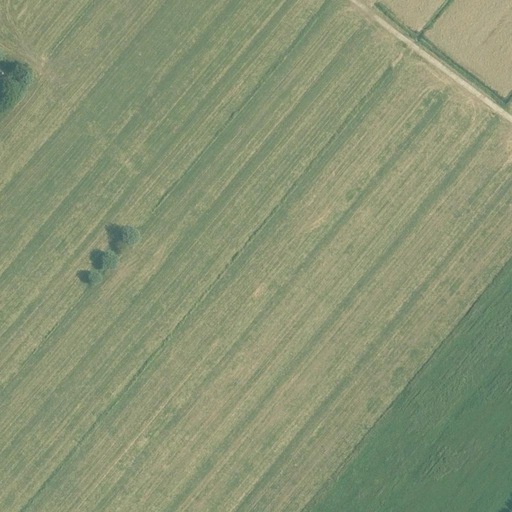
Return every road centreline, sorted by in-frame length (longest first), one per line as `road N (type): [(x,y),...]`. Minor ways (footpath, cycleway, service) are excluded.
road 1 (track): [(511,117),(353,0)]
road 2 (track): [(110,0),(13,111)]
